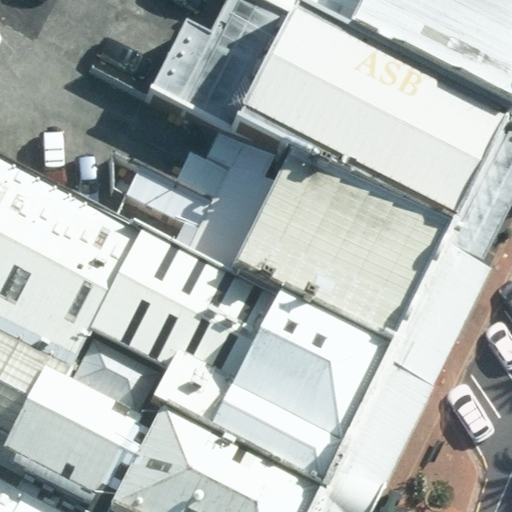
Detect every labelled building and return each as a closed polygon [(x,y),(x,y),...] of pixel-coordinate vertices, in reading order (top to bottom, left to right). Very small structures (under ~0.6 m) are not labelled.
[(226,123),(450,233),(507,125),(247,0),(235,0),(221,30),(192,17),(157,88),(226,123)] [(247,0),(507,125),(511,113),(511,37),(437,0),(247,0)] [(511,0),(437,0),(511,37),(511,0)] [(188,162),(180,177),(420,294),(450,233),(226,123),(203,169),(188,162)] [(104,236),(381,372),(420,294),(180,177),(173,193),(135,174),(104,236)] [(104,236),(0,183),(0,333),(79,375),(94,342),(172,382),(155,416),(316,501),(381,372),(104,236)] [(0,500),(23,511),(91,511),(94,507),(105,511),(311,511),(316,501),(155,416),(172,382),(94,342),(79,375),(0,333),(0,500)] [(0,511),(23,511),(0,500),(0,511)]
